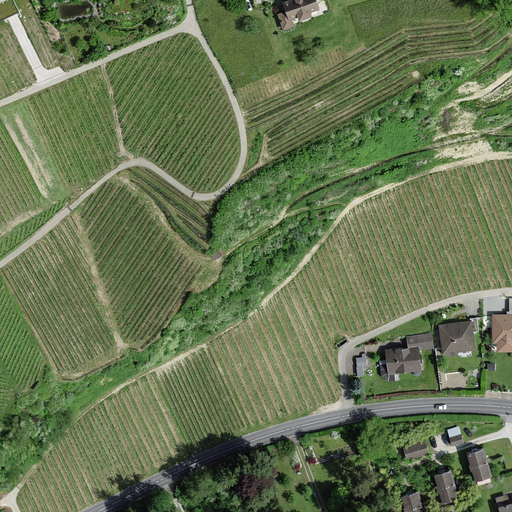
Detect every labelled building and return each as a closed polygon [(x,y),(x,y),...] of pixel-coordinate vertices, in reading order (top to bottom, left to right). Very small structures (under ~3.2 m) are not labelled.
[(314,0),(294,0),(284,4),(287,12),(279,15),(284,29),(293,25),(291,18),(299,16),(300,20),(311,17),(309,13),(317,10),(314,0)] [(511,316),(492,316),(492,343),(496,343),(496,350),(511,349),(511,316)] [(473,319),(440,323),(444,354),(477,349),(473,319)] [(407,344),(385,347),(388,374),(423,370),(421,348),(432,346),(431,331),(406,333),(407,344)] [(454,441),(465,437),(459,422),(448,426),(454,441)] [(427,437),(401,444),(406,460),(431,453),(427,437)] [(482,450),(468,454),(476,480),(490,476),(482,450)] [(449,473),(435,477),(443,503),(458,499),(449,473)] [(422,511),(417,494),(403,498),(406,511),(422,511)] [(507,495),(496,499),(499,511),(511,511),(511,504),(510,505),(507,495)]
